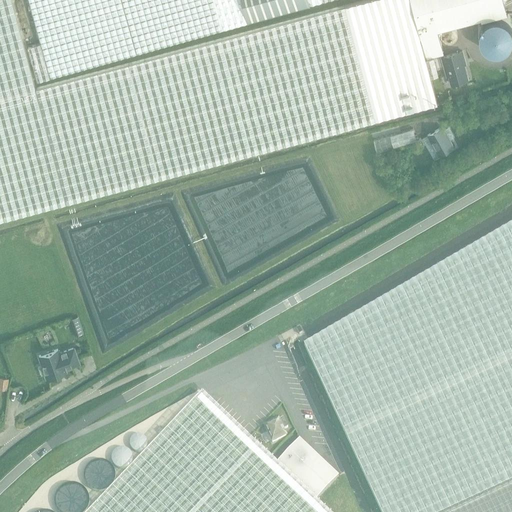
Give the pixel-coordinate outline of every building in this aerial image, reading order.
[(0,0),(0,220),(436,103),(438,103),(431,76),(410,0),(365,0),(250,31),(36,88),(11,0),(0,0)] [(38,80),(247,22),(241,0),(28,0),(41,42),(28,46),(38,80)] [(307,0),(241,0),(247,22),(274,15),(309,5),(307,0)] [(410,0),(431,76),(438,75),(433,56),(443,54),(437,30),(481,19),(481,21),(507,14),(503,0),(410,0)] [(451,83),(467,79),(462,60),(464,59),(462,51),(442,57),(447,76),(448,76),(451,83)] [(439,155),(453,147),(442,127),(427,135),(439,155)] [(416,140),(413,129),(373,140),(377,152),(416,140)] [(511,224),(304,345),(380,511),(445,511),(511,481),(511,224)] [(78,315),(70,318),(76,334),(84,331),(78,315)] [(53,373),(54,378),(73,371),(72,368),(86,362),(80,347),(66,353),(64,349),(46,356),(50,366),(46,367),(49,375),(53,373)] [(0,387),(8,388),(8,378),(0,378),(0,387)] [(329,511),(316,499),(277,462),(202,391),(86,511),(329,511)] [(288,427),(286,423),(283,417),(264,426),(272,442),(285,436),(283,430),(288,427)] [(277,462),(316,499),(339,475),(300,438),(277,462)] [(115,462),(128,463),(128,450),(116,450),(115,462)] [(511,511),(511,483),(449,511),(511,511)] [(56,499),(58,511),(50,511),(49,511),(46,511),(80,511),(86,496),(85,488),(75,485),(60,487),(56,499)]
